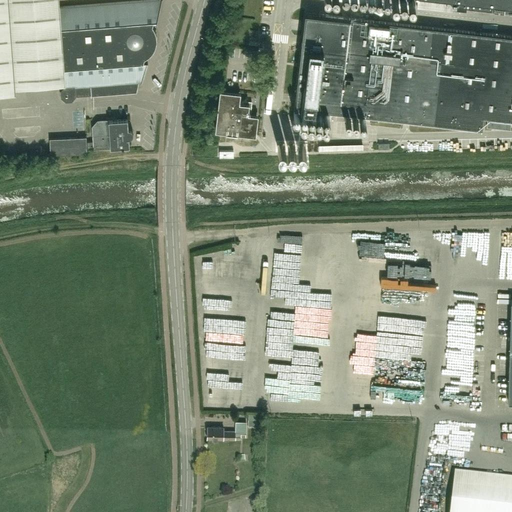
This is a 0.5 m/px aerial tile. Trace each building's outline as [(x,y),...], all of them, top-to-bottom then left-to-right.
[(0,0),(0,92),(15,91),(8,0),(0,0)] [(157,0),(146,0),(60,7),(66,86),(65,86),(61,91),(62,96),(66,100),(72,100),(75,95),(91,94),(91,96),(92,96),(92,95),(136,91),(142,63),(144,63),(146,62),(147,61),(149,59),(150,58),(151,56),(152,55),(153,53),(154,52),(154,50),(155,48),(155,46),(155,44),(155,43),(155,41),(154,39),(154,37),(153,36),(152,34),(151,32),(150,31),(157,0)] [(511,0),(417,0),(416,6),(453,10),(453,7),(511,13),(511,0)] [(487,116),(486,125),(510,128),(511,119),(511,35),(305,12),(294,107),(482,128),(483,116),(487,116)] [(251,110),(252,101),(243,100),(243,103),(239,102),(240,93),(220,90),(215,131),(255,135),(258,115),(248,114),(249,110),(251,110)] [(129,128),(128,128),(127,119),(100,120),(96,125),(97,135),(93,135),(92,135),(93,149),(94,149),(129,146),(129,138),(130,137),(131,137),(132,136),(133,135),(133,134),(133,133),(133,132),(133,131),(132,130),(132,129),(131,129),(130,128),(129,128)] [(87,153),(86,136),(50,138),(51,154),(87,153)] [(387,232),(385,257),(436,260),(436,253),(430,253),(430,245),(424,244),(424,234),(387,232)] [(383,260),(382,246),(367,247),(368,261),(383,260)] [(366,272),(385,273),(385,265),(366,264),(366,272)] [(429,284),(392,281),(393,277),(382,276),(382,279),(362,278),(362,290),(428,294),(429,284)] [(359,294),(359,307),(377,308),(377,294),(359,294)] [(472,344),(474,296),(451,295),(450,313),(458,314),(458,322),(450,322),(450,342),(445,342),(445,353),(472,355),(473,344),(472,344)] [(303,311),(302,303),(291,304),(291,312),(303,311)] [(355,345),(373,344),(372,330),(355,331),(355,345)] [(375,333),(374,352),(388,353),(387,360),(410,362),(410,355),(422,355),(423,342),(409,341),(409,334),(401,333),(400,341),(390,341),(391,334),(375,333)] [(305,361),(296,361),(297,369),(305,368),(305,361)] [(307,365),(308,377),(326,375),(324,363),(307,365)] [(473,391),(473,386),(450,383),(449,393),(456,394),(455,405),(472,408),(473,395),(468,395),(469,391),(473,391)] [(318,399),(319,387),(298,386),(297,399),(318,399)] [(407,399),(408,386),(372,386),(372,399),(407,399)] [(248,414),(248,425),(256,426),(256,430),(258,430),(258,426),(258,414),(248,414)] [(207,439),(235,439),(235,433),(246,434),(246,421),(235,421),(235,431),(223,431),(223,427),(207,427),(207,439)] [(446,468),(446,463),(499,467),(501,445),(457,442),(457,446),(444,446),(444,448),(429,447),(428,467),(446,468)] [(511,511),(511,480),(455,474),(450,511),(511,511)]
